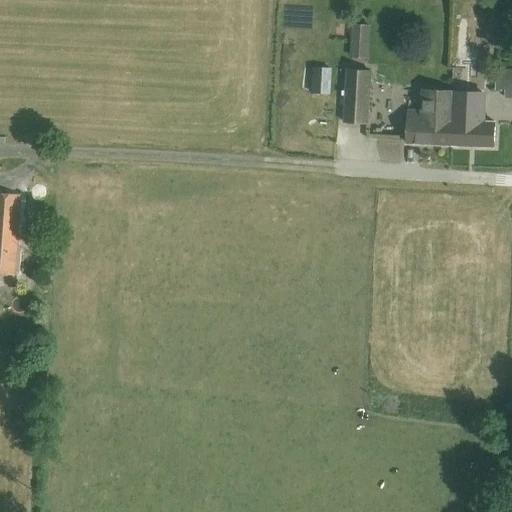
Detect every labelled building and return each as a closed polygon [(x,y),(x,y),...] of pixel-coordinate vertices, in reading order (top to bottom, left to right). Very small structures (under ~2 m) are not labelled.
[(332,88),(334,69),(319,68),(317,87),(332,88)] [(368,126),(369,89),(371,89),(372,70),(346,69),(344,125),(368,126)] [(511,75),(503,77),(506,98),(511,97),(511,75)] [(449,121),(450,92),(423,91),(422,111),(408,110),(407,143),(451,145),(452,121),(449,121)] [(452,121),(451,145),(494,146),(495,121),(483,121),(484,93),(450,92),(449,121),(452,121)] [(0,193),(0,272),(15,273),(20,195),(0,193)]
